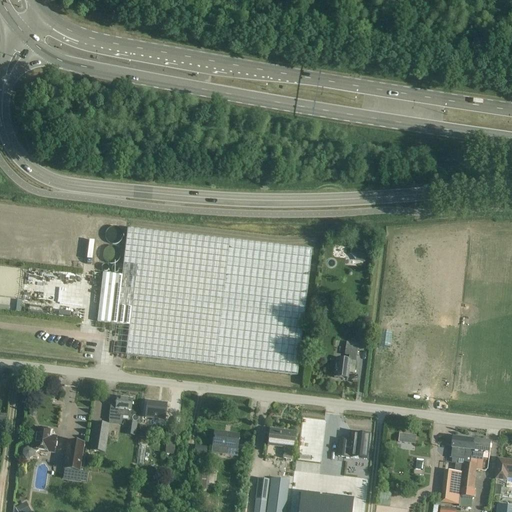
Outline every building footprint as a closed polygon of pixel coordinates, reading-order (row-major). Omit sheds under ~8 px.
[(120,237),(120,234),(120,232),(118,229),(116,227),(113,226),(109,226),(108,227),(106,228),(104,231),(103,234),(104,237),(106,240),(107,241),(109,242),(111,243),(115,242),(116,241),(118,240),(120,237)] [(297,375),(310,264),(312,250),(127,228),(122,276),(102,273),(97,321),(128,325),(125,355),(297,375)] [(117,257),(118,254),(117,250),(115,248),(113,246),(110,246),(109,246),(106,246),(103,248),(102,251),(101,254),(102,257),(104,260),(105,261),(107,262),(110,262),(112,262),(114,261),(116,260),(117,257)] [(320,298),(316,303),(322,307),(325,302),(320,298)] [(346,342),(344,355),(348,355),(356,356),(358,344),(358,341),(351,340),(350,343),(346,342)] [(336,359),(334,378),(347,380),(348,373),(354,374),(355,362),(349,361),(348,361),(336,359)] [(130,417),(132,400),(116,398),(116,405),(111,404),(109,421),(121,423),(122,423),(123,416),(130,417)] [(146,402),(144,418),(165,420),(167,404),(146,402)] [(104,453),(108,425),(93,423),(89,450),(104,453)] [(173,455),(177,428),(168,426),(164,454),(173,455)] [(54,453),(56,439),(56,436),(53,436),(53,431),(36,429),(34,444),(31,446),(31,448),(27,448),(23,450),(22,455),(25,458),(30,459),(33,456),(34,452),(36,453),(39,450),(54,453)] [(291,459),(294,432),(269,429),(267,446),(284,448),(283,458),(291,459)] [(214,431),(211,446),(223,448),(222,455),(237,457),(238,450),(237,450),(239,435),(237,434),(229,433),(214,431)] [(367,460),(369,436),(352,434),(351,450),(350,450),(346,449),(347,442),(340,441),(338,458),(345,459),(345,458),(354,458),(354,459),(367,460)] [(467,460),(469,439),(453,438),(453,439),(448,439),(447,446),(453,447),(451,459),(467,460)] [(467,460),(462,507),(473,508),(478,460),(483,460),(484,452),(490,453),(491,441),(469,439),(467,460)] [(80,471),(84,444),(68,441),(64,469),(80,471)] [(511,461),(499,460),(496,481),(511,482),(511,461)] [(75,471),(74,481),(86,483),(87,473),(75,471)] [(443,482),(441,503),(459,505),(460,505),(463,473),(455,472),(444,471),(443,482)] [(264,511),(268,481),(258,479),(254,511),(264,511)] [(284,511),(288,481),(271,479),(266,511),(284,511)] [(350,511),(352,501),(300,495),(297,511),(350,511)] [(25,502),(15,509),(16,511),(30,511),(31,511),(25,502)]
